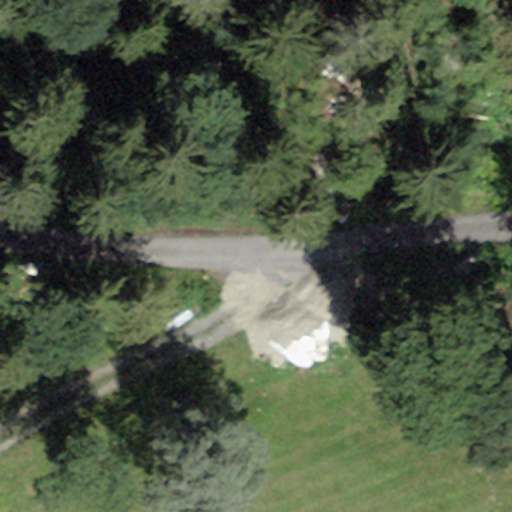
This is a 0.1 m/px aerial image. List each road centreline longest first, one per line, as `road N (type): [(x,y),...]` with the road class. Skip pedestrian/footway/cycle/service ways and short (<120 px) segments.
road 1 (track): [(0,257),(139,275),(511,234)]
road 2 (track): [(0,447),(207,332),(281,261)]
